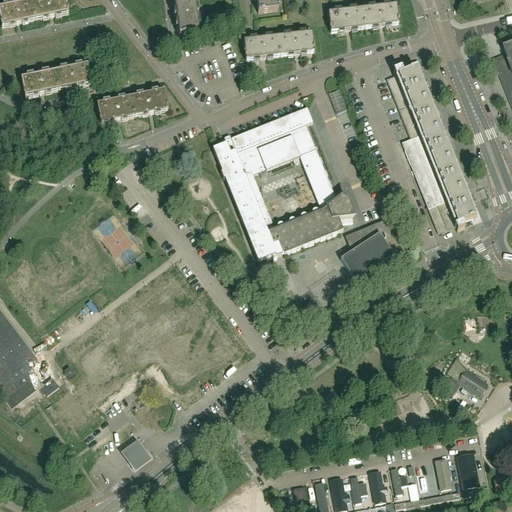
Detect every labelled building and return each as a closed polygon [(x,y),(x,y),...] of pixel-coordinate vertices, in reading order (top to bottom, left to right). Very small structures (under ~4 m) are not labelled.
[(67,10),(65,0),(47,0),(42,1),(39,2),(31,3),(35,23),(49,20),(52,20),(54,19),(69,16),(68,13),(68,10),(67,10)] [(278,13),(277,4),(276,2),(276,0),(255,0),(256,1),(258,15),(261,15),(264,15),(278,13)] [(35,23),(31,3),(23,5),(20,5),(14,7),(8,8),(6,8),(0,9),(0,26),(1,30),(16,27),(18,26),(20,26),(35,23)] [(199,36),(197,26),(197,24),(196,19),(195,11),(195,9),(194,3),(174,6),(176,20),(176,22),(177,24),(179,38),(182,38),(185,38),(185,37),(199,36)] [(398,21),(396,7),(387,8),(385,9),(379,9),(373,10),(370,10),(362,11),(364,31),(379,30),(381,29),(383,29),(398,27),(398,24),(399,24),(398,21)] [(364,31),(362,11),(354,12),(351,13),(345,13),(339,14),(337,14),(328,15),(329,29),(329,32),(330,32),(330,35),(345,34),(347,33),(349,33),(364,31)] [(313,49),(312,35),(303,36),(301,37),(295,37),(289,38),(286,38),(278,39),(280,59),(294,57),(297,57),(299,57),(314,55),(313,52),(314,52),(314,49),(313,49)] [(280,59),(278,39),(269,40),(267,40),(261,41),(255,42),(252,42),(244,43),(245,57),(245,59),(246,59),(246,63),(260,61),(263,61),(265,60),(280,59)] [(511,50),(510,51),(511,52),(510,52),(509,51),(506,53),(505,54),(506,56),(507,60),(498,64),(511,100),(511,50)] [(475,65),(486,62),(484,54),(473,57),(475,65)] [(470,228),(481,224),(417,64),(405,69),(393,74),(395,79),(386,82),(410,142),(401,146),(437,236),(454,229),(457,234),(470,228)] [(91,81),(88,67),(79,69),(77,69),(71,70),(65,71),(63,72),(54,74),(58,93),(73,90),(75,90),(77,90),(92,87),(91,83),(92,83),(91,80),(91,81)] [(58,93),(54,74),(46,75),(43,76),(37,77),(32,78),(29,79),(20,80),(23,94),(23,97),(24,97),(24,100),(39,97),(41,97),(44,96),(58,93)] [(168,109),(167,107),(164,93),(155,95),(153,95),(147,97),(141,98),(139,98),(130,100),(134,120),(149,117),(151,116),(153,116),(168,113),(167,109),(168,109)] [(134,120),(130,100),(122,102),(120,102),(114,104),(108,105),(105,105),(97,107),(99,121),(99,124),(100,123),(101,127),(115,124),(118,123),(120,123),(134,120)] [(282,257),(284,256),(284,257),(343,233),(338,222),(340,221),(352,220),(355,220),(355,219),(345,196),(346,195),(345,194),(342,197),(335,202),(334,198),(336,197),(334,193),(332,194),(329,186),(308,132),(306,133),(305,129),(313,125),(307,110),(306,111),(307,111),(300,114),(300,113),(297,114),(297,115),(237,139),(237,138),(231,141),(229,138),(224,141),(226,146),(212,151),(212,152),(213,152),(222,174),(220,175),(223,182),(225,181),(256,260),(258,265),(271,259),(273,263),(277,262),(276,259),(282,257)] [(401,253),(395,238),(388,220),(344,238),(351,254),(340,262),(355,284),(397,256),(401,253)] [(176,399),(236,358),(179,276),(119,317),(176,399)] [(318,297),(322,313),(333,310),(332,304),(345,301),(340,277),(334,278),(337,292),(325,295),(318,297)] [(61,390),(23,352),(7,383),(3,373),(10,367),(0,370),(0,371),(2,378),(0,378),(0,395),(7,415),(17,412),(23,418),(42,400),(85,443),(106,422),(93,409),(107,404),(98,399),(90,401),(89,398),(95,396),(88,392),(91,391),(127,355),(132,347),(138,345),(134,341),(132,343),(114,333),(69,378),(76,397),(74,399),(64,389),(61,390)] [(422,362),(426,358),(422,354),(418,358),(422,362)] [(488,386),(465,372),(458,383),(455,382),(450,390),(454,393),(458,387),(479,400),(488,386)] [(333,393),(327,395),(324,399),(325,405),(329,408),(335,407),(338,403),(338,396),(333,393)] [(117,396),(101,411),(106,416),(122,401),(117,396)] [(137,440),(120,453),(136,473),(153,460),(137,440)] [(473,457),(456,461),(462,492),(479,489),(473,457)] [(446,462),(434,464),(440,494),(451,491),(446,462)] [(422,467),(414,469),(420,499),(428,497),(422,467)] [(399,471),(390,473),(395,498),(402,497),(401,489),(407,488),(405,478),(400,479),(399,471)] [(380,474),(368,477),(374,507),(386,505),(384,497),(387,496),(386,488),(383,489),(380,474)] [(511,492),(511,476),(499,479),(499,481),(495,482),(493,483),(496,496),(511,492)] [(357,480),(350,481),(354,507),(362,505),(360,499),(367,497),(365,485),(358,486),(357,480)] [(342,481),(329,484),(334,511),(347,511),(346,505),(349,505),(347,497),(345,498),(342,481)] [(327,511),(323,485),(314,487),(318,511),(327,511)] [(307,511),(303,489),(292,491),(295,506),(287,507),(288,511),(307,511)] [(474,498),(473,493),(474,493),(473,492),(462,495),(461,495),(462,495),(463,500),(462,500),(475,498),(474,498)] [(452,502),(451,497),(452,497),(452,496),(440,499),(439,499),(440,499),(441,504),(440,504),(440,505),(453,502),(452,502)]
